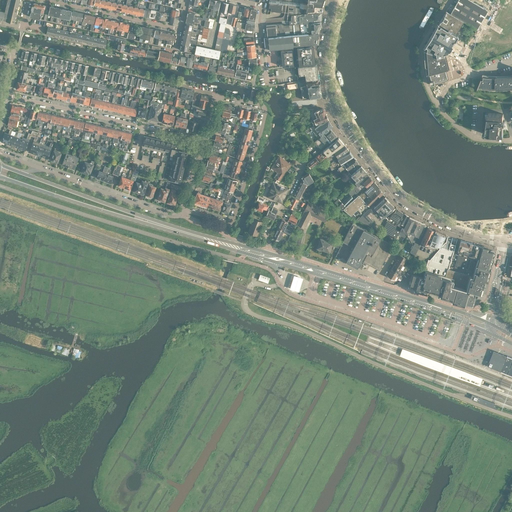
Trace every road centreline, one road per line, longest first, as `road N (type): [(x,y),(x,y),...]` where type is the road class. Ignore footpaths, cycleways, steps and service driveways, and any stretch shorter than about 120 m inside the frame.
road 1 (primary): [(0,176),(372,291)]
road 2 (primary): [(376,285),(22,173)]
road 3 (tertiary): [(504,241),(465,234),(409,205),(345,129),(324,55),(332,0)]
road 4 (residential): [(183,209),(231,226),(256,146),(262,105),(216,94)]
road 5 (track): [(244,301),(212,289),(177,295),(127,328),(79,328),(70,355)]
road 6 (residential): [(4,94),(202,141)]
road 7 (unclassified): [(449,0),(423,42),(426,85),(465,132),(511,140)]
road 8 (residential): [(186,0),(178,29),(46,0)]
road 9 (residential): [(181,214),(39,168)]
road 10 (primary): [(372,291),(486,331)]
